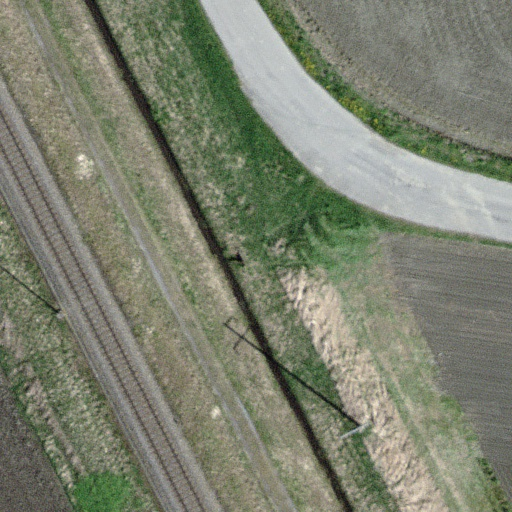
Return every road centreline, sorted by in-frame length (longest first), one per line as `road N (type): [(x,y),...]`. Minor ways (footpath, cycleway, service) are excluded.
road 1 (track): [(285,511),(25,0)]
road 2 (residential): [(511,211),(395,181),(317,122),(242,0)]
